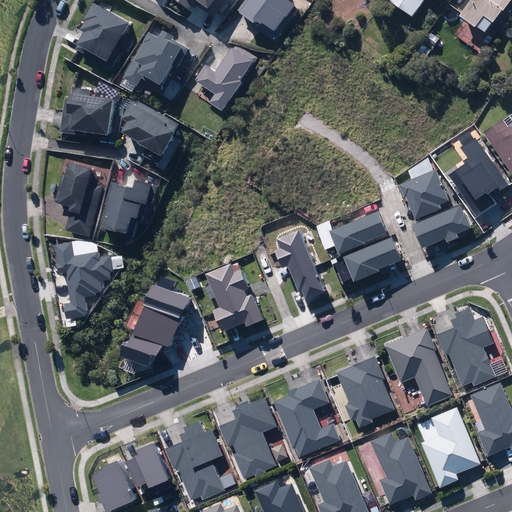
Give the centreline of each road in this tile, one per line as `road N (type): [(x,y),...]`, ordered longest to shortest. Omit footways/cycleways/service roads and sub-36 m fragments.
road 1 (residential): [(52,440),(15,202),(29,74),(53,0)]
road 2 (residential): [(431,288),(52,440)]
road 3 (residential): [(299,118),(372,168),(431,288)]
